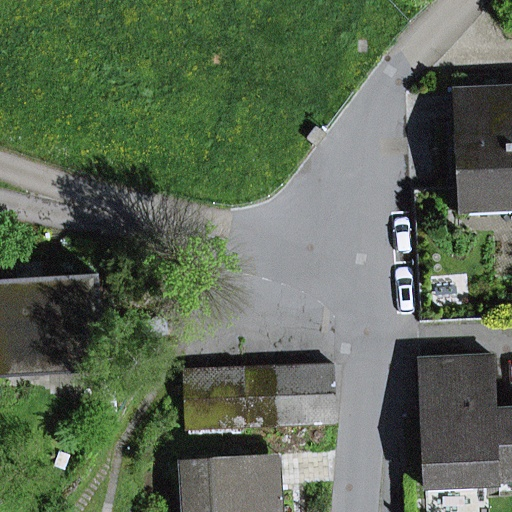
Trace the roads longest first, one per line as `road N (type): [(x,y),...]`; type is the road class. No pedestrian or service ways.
road 1 (residential): [(366,266),(376,122),(389,88),(468,0)]
road 2 (residential): [(352,511),(366,266)]
road 3 (residential): [(0,167),(195,232)]
road 4 (residential): [(0,205),(82,224),(195,232)]
road 5 (residential): [(195,232),(366,266)]
